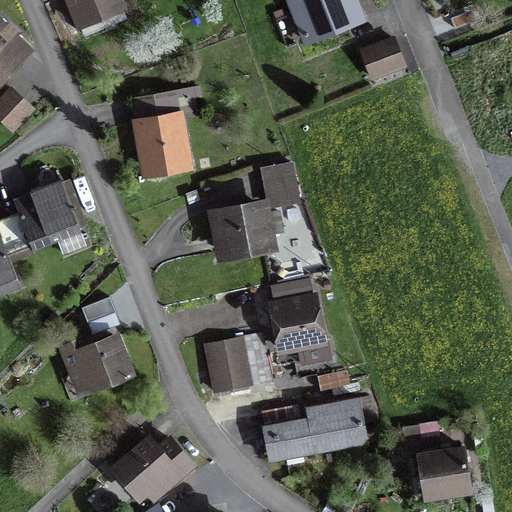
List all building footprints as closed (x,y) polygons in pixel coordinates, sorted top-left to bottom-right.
[(73,0),(82,21),(117,8),(114,0),(73,0)] [(352,0),(292,0),(304,34),(358,15),(352,0)] [(467,10),(446,16),(450,30),(471,24),(467,10)] [(0,24),(0,74),(25,48),(0,24)] [(395,43),(361,53),(368,74),(401,64),(395,43)] [(12,90),(0,103),(0,117),(10,126),(29,105),(12,90)] [(186,91),(134,99),(145,170),(183,165),(174,112),(189,109),(186,91)] [(297,203),(291,164),(265,168),(271,207),(297,203)] [(31,246),(77,227),(57,181),(11,200),(31,246)] [(222,215),(227,250),(268,244),(263,209),(222,215)] [(0,290),(16,284),(0,241),(0,290)] [(82,307),(92,334),(120,324),(110,296),(82,307)] [(271,304),(279,348),(321,341),(313,297),(271,304)] [(216,391),(268,379),(257,335),(205,347),(216,391)] [(92,387),(128,373),(113,336),(78,350),(92,387)] [(348,371),(317,376),(320,393),(350,388),(348,371)] [(261,421),(268,459),(366,441),(358,403),(261,421)] [(169,465),(149,439),(114,467),(135,493),(169,465)] [(460,448),(417,454),(423,494),(466,488),(460,448)]
